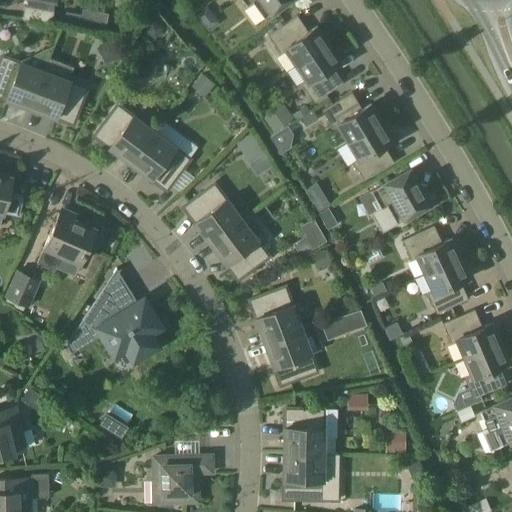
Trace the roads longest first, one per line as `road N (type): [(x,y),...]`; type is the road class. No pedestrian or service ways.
road 1 (residential): [(0,132),(92,174),(187,264),(242,374),(250,428),(246,511)]
road 2 (residential): [(511,271),(429,117),(351,0)]
